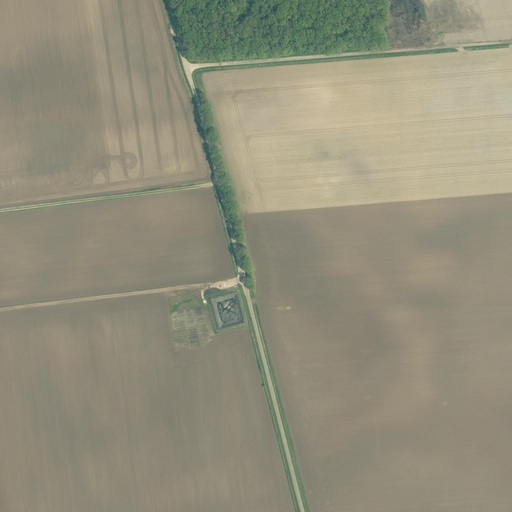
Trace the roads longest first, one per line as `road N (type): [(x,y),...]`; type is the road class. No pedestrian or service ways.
road 1 (unclassified): [(302,511),(185,67)]
road 2 (unclassified): [(185,67),(511,41)]
road 3 (track): [(0,308),(244,280)]
